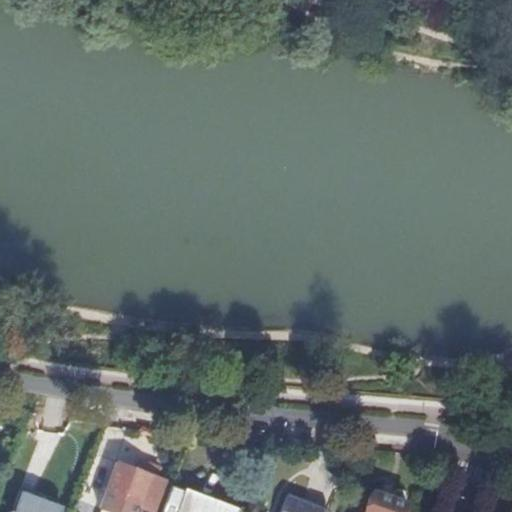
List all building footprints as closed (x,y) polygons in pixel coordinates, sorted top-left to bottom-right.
[(162,511),(171,489),(173,486),(155,479),(158,470),(140,464),(137,473),(117,466),(101,510),(105,511),(162,511)] [(240,511),(184,491),(183,494),(171,489),(162,511),(240,511)] [(423,511),(405,506),(407,498),(405,494),(401,492),(398,492),(393,494),(391,497),(390,500),(372,494),(366,511),(423,511)] [(61,511),(63,509),(21,494),(14,511),(61,511)] [(319,511),(286,499),(281,511),(319,511)]
